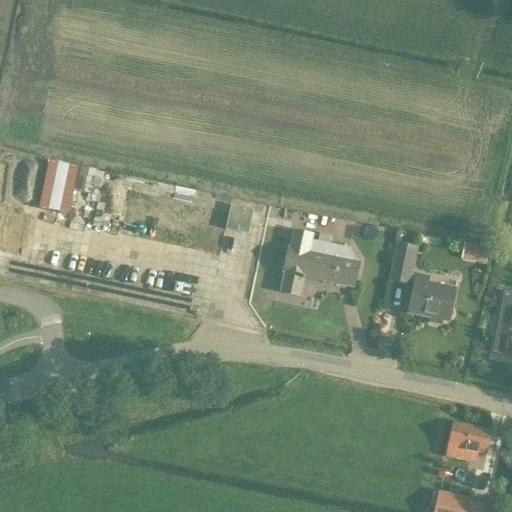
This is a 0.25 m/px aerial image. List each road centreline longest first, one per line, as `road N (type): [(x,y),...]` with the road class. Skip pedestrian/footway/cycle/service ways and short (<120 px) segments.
road 1 (unclassified): [(511,403),(280,355),(219,352),(62,381)]
road 2 (unclassified): [(62,381),(50,317),(0,294)]
